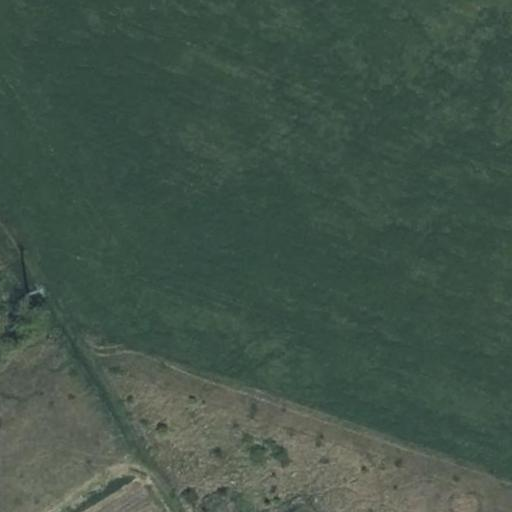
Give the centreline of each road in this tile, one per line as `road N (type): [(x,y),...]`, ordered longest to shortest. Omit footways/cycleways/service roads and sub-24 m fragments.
road 1 (track): [(0,227),(80,345),(140,452),(141,471)]
road 2 (track): [(61,511),(130,469),(150,474),(174,511)]
